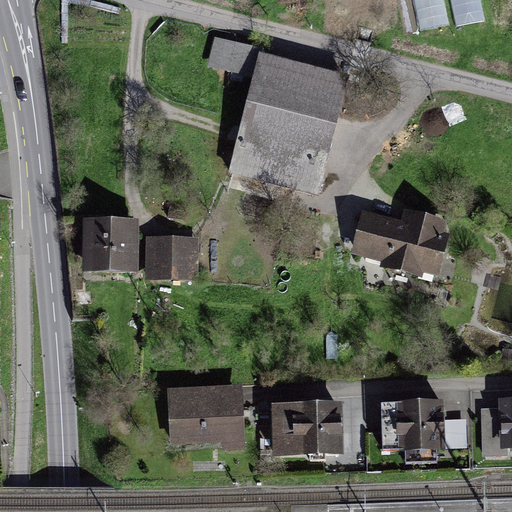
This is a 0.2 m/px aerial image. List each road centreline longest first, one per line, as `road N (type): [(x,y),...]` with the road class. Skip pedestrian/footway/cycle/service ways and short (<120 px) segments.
road 1 (secondary): [(65,511),(41,185),(9,0)]
road 2 (residential): [(141,3),(430,78)]
road 3 (residential): [(141,3),(130,182),(142,215),(190,235)]
road 4 (residential): [(511,381),(278,394)]
road 5 (residential): [(430,78),(341,199)]
